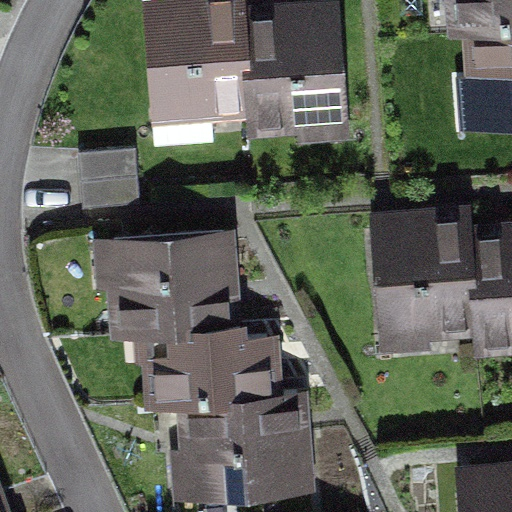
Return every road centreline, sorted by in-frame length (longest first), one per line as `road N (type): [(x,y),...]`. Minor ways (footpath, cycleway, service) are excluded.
road 1 (residential): [(85,511),(3,300),(0,240)]
road 2 (residential): [(0,206),(9,96),(57,0)]
